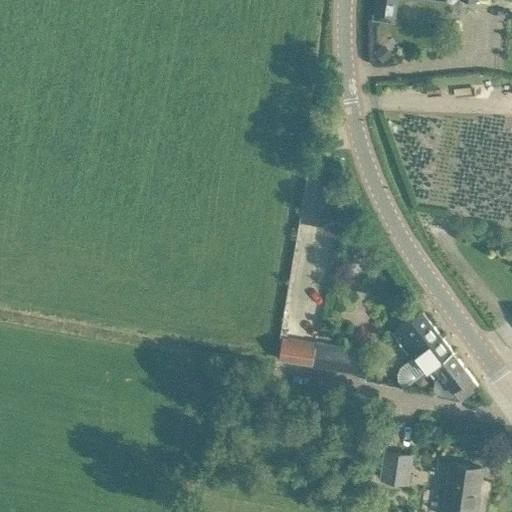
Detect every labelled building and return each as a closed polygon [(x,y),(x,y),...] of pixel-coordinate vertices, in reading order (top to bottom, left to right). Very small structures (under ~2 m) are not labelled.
[(377,0),(374,17),(380,18),(393,20),(396,0),(377,0)] [(427,369),(451,348),(422,310),(392,332),(412,357),(403,363),(400,368),(399,377),(404,387),(427,369)] [(312,364),(316,343),(283,337),(280,359),(312,364)] [(330,345),(316,343),(312,364),(365,373),(369,352),(330,345)] [(471,374),(451,349),(428,369),(436,380),(442,375),(460,399),(479,385),(471,374)] [(386,453),(381,481),(409,484),(413,456),(386,453)] [(451,462),(448,481),(443,511),(478,511),(480,503),(476,503),(482,466),(451,462)]
